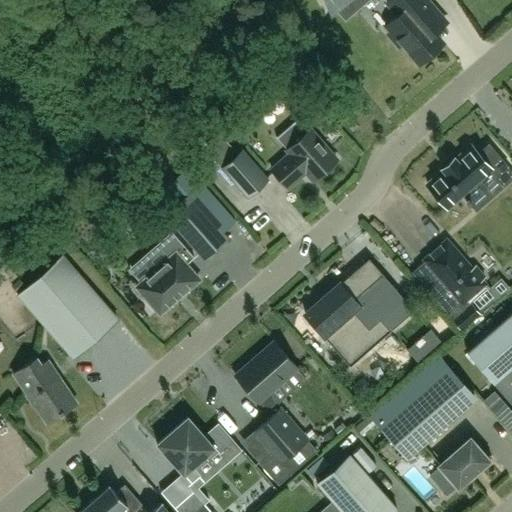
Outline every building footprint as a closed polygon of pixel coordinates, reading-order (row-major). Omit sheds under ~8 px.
[(340,0),(327,0),(331,9),(340,0)] [(446,22),(427,0),(389,0),(387,2),(398,15),(386,26),(390,31),(387,33),(398,46),(401,44),(418,63),(443,42),(434,32),(446,22)] [(271,169),(287,187),(299,177),(297,174),(303,169),(312,180),(336,159),(310,129),(286,150),(289,154),(271,169)] [(220,134),(205,147),(222,166),(221,167),(247,198),(268,179),(242,149),(237,153),(220,134)] [(442,170),(427,184),(432,189),(431,190),(442,203),(443,202),(448,208),(463,195),(467,200),(465,201),(469,205),(470,204),(476,210),(511,178),(511,173),(507,167),(508,166),(488,143),(478,153),(471,145),(455,159),(454,157),(441,168),(442,170)] [(163,213),(203,259),(229,237),(223,231),(235,221),(186,166),(160,189),(174,204),(163,213)] [(199,279),(186,264),(194,257),(171,231),(158,243),(170,257),(136,286),(145,296),(142,299),(153,311),(156,309),(160,313),(199,279)] [(424,259),(410,271),(449,316),(458,308),(461,311),(465,307),(462,303),(484,283),(481,280),(484,277),(474,266),(471,268),(446,240),(424,259)] [(17,295),(70,356),(116,316),(63,255),(17,295)] [(339,283),(305,314),(323,335),(350,366),(389,331),(414,310),(382,273),(368,258),(339,283)] [(471,302),(465,307),(461,311),(458,308),(449,316),(461,330),(481,313),(471,302)] [(511,312),(466,352),(493,383),(511,365),(511,312)] [(440,340),(430,329),(406,349),(416,361),(440,340)] [(251,362),(235,375),(257,401),(258,400),(266,409),(275,401),(267,392),(296,367),(274,341),(258,355),(259,356),(252,363),(251,362)] [(141,363),(151,351),(143,344),(133,356),(141,363)] [(46,423),(76,402),(47,359),(40,364),(35,358),(13,373),(46,423)] [(463,409),(437,378),(380,428),(406,458),(463,409)] [(511,405),(497,392),(489,401),(511,421),(511,405)] [(277,411),(253,432),(269,450),(257,460),(278,484),(317,450),(280,408),(277,411)] [(200,475),(192,466),(212,448),(213,448),(214,447),(213,446),(212,446),(188,418),(187,416),(186,418),(158,443),(158,442),(156,443),(157,445),(158,444),(182,473),(183,474),(191,483),(200,475)] [(491,456),(473,435),(439,465),(458,486),(491,456)] [(341,511),(391,511),(396,508),(350,454),(317,483),(341,511)] [(117,511),(126,505),(132,511),(133,511),(143,504),(125,484),(116,491),(110,484),(109,485),(78,511),(117,511)] [(250,495),(255,505),(271,497),(265,487),(250,495)] [(169,511),(161,503),(161,502),(148,511),(169,511)] [(211,511),(204,504),(204,503),(203,502),(202,503),(192,511),(211,511)]
